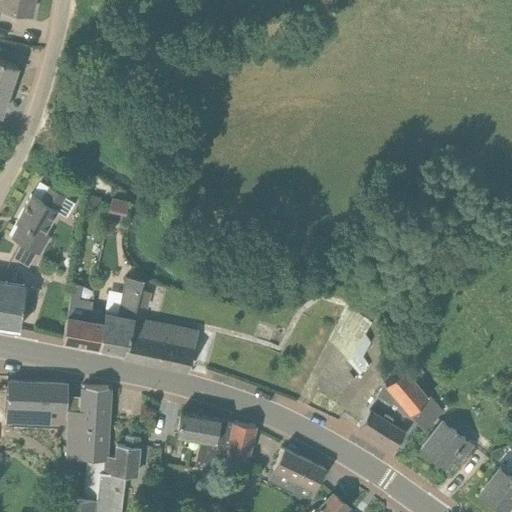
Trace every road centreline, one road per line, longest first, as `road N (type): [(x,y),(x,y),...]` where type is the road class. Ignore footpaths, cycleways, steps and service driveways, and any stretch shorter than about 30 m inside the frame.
road 1 (tertiary): [(429,511),(275,416),(208,392),(0,349)]
road 2 (unclassified): [(0,191),(35,112),(63,0)]
